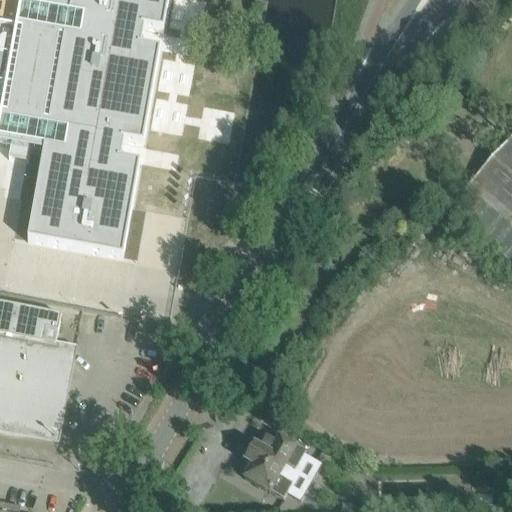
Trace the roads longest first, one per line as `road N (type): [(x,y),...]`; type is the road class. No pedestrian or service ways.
road 1 (unclassified): [(129,492),(396,38)]
road 2 (unclassified): [(129,492),(0,468)]
